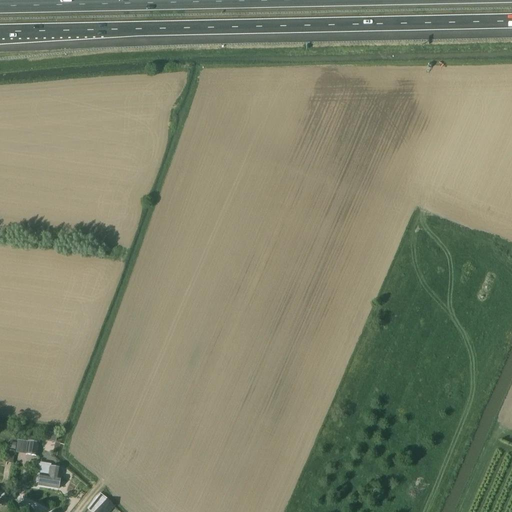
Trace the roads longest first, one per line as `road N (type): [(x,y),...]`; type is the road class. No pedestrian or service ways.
road 1 (motorway): [(0,31),(511,21)]
road 2 (motorway): [(284,0),(0,5)]
